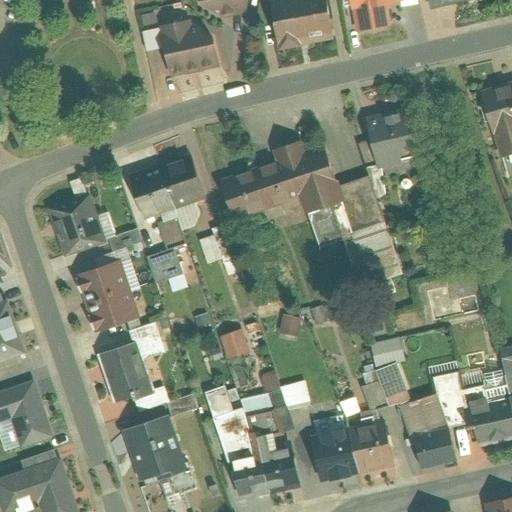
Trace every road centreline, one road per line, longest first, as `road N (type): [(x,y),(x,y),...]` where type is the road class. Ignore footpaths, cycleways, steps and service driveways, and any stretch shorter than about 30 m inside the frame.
road 1 (residential): [(511,33),(143,125),(0,170)]
road 2 (residential): [(0,212),(110,511)]
road 3 (residential): [(351,511),(511,473)]
